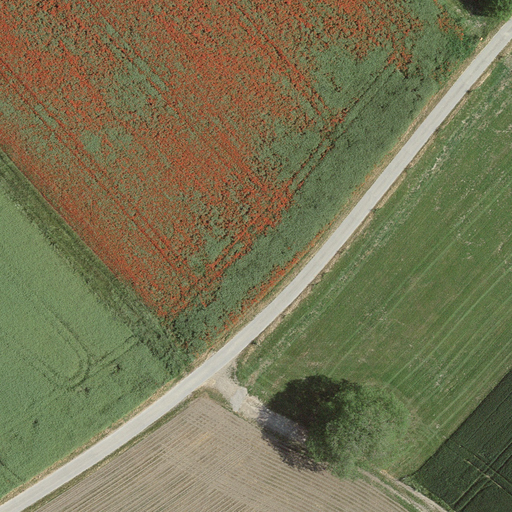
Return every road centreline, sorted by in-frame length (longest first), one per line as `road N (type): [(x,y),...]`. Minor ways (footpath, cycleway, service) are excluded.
road 1 (residential): [(511,27),(292,294),(119,439),(3,511)]
road 2 (track): [(454,511),(206,371)]
